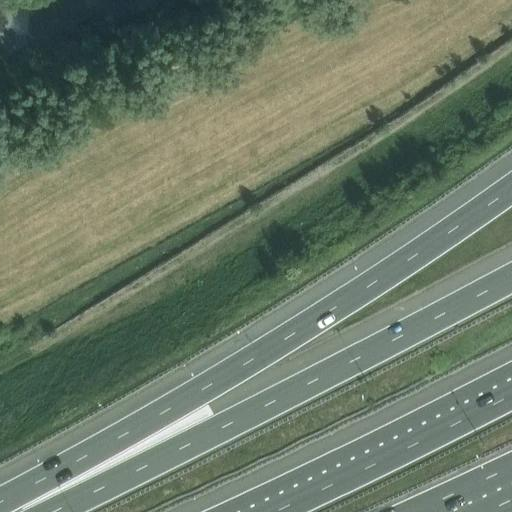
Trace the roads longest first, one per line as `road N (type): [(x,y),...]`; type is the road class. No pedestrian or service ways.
road 1 (motorway): [(511,186),(0,509)]
road 2 (motorway): [(511,274),(45,511)]
road 3 (motorway): [(511,392),(273,511)]
